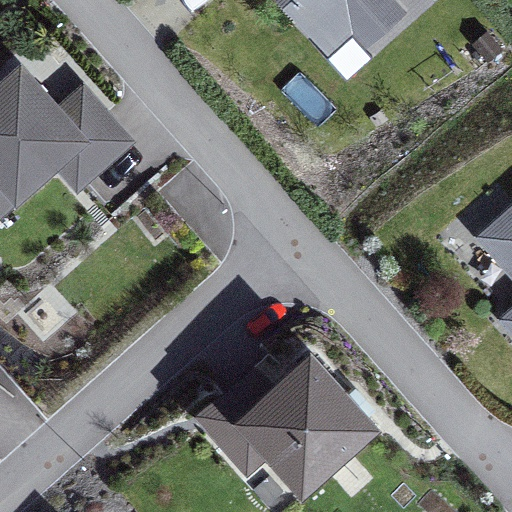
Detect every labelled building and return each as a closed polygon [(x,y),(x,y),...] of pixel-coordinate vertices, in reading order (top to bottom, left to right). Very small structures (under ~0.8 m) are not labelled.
[(289,0),(327,43),(353,21),(366,36),(396,10),(387,0),(289,0)] [(59,111),(20,68),(0,85),(0,179),(3,177),(16,192),(104,114),(83,90),(59,111)] [(511,209),(484,234),(511,265),(511,312),(508,316),(511,320),(511,209)] [(261,345),(216,385),(241,413),(286,373),(261,345)] [(302,486),(373,423),(310,352),(239,415),(302,486)]
